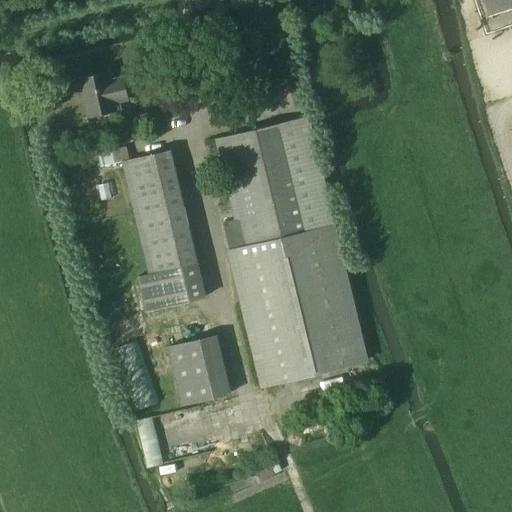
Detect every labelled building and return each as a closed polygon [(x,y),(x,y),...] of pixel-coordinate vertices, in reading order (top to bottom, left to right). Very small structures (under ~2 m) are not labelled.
[(511,0),(482,0),(488,17),(511,9),(511,0)] [(108,72),(79,78),(88,117),(115,111),(114,103),(128,99),(123,77),(109,80),(108,72)] [(215,139),(234,219),(222,222),(260,385),(363,361),(331,225),(335,224),(309,116),(215,139)] [(52,129),(49,142),(66,145),(69,132),(52,129)] [(207,297),(171,149),(121,160),(148,274),(137,277),(146,312),(207,297)] [(165,347),(179,405),(226,394),(212,336),(165,347)] [(113,350),(135,411),(159,403),(137,341),(113,350)]
